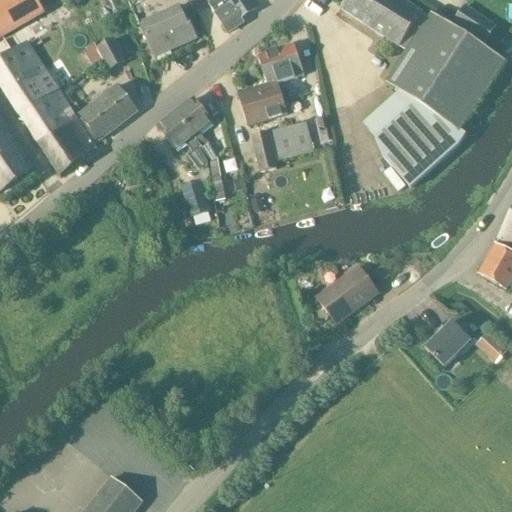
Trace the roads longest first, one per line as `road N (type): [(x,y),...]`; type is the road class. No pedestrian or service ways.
road 1 (tertiary): [(0,252),(284,0)]
road 2 (tertiary): [(511,194),(469,255),(317,381)]
road 3 (tertiary): [(189,511),(317,381)]
